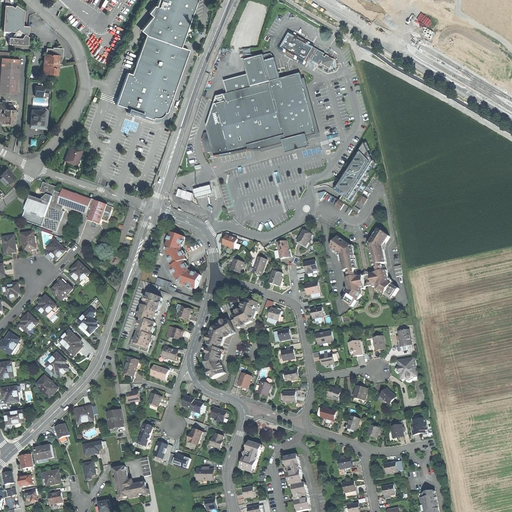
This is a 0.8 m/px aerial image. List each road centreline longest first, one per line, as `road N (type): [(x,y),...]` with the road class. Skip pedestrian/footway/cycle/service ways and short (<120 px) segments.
road 1 (track): [(355,29),(350,38),(380,147),(452,511)]
road 2 (secondary): [(12,452),(93,373),(152,210)]
road 3 (primary): [(511,121),(319,7)]
road 4 (secondary): [(152,210),(228,3)]
road 5 (residential): [(31,0),(71,35),(85,81),(71,123),(34,168)]
road 6 (residential): [(34,168),(152,210)]
